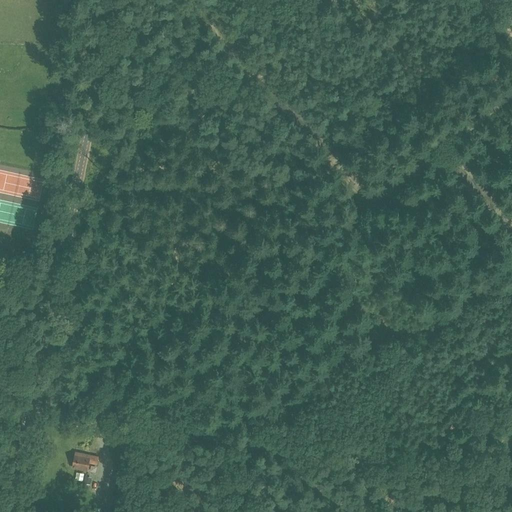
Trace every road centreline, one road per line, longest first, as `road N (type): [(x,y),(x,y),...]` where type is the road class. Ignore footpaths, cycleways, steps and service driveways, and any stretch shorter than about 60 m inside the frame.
road 1 (track): [(112,424),(162,395),(374,179),(511,100)]
road 2 (tertiary): [(31,411),(115,0)]
road 3 (track): [(476,480),(112,424)]
road 4 (track): [(321,456),(511,259)]
road 5 (track): [(374,179),(221,15),(222,0)]
